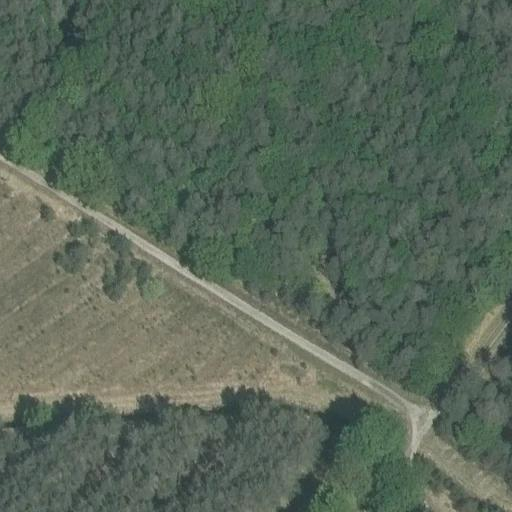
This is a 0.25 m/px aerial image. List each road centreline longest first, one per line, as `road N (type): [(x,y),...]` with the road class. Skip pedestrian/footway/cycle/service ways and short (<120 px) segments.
road 1 (track): [(0,158),(422,417)]
road 2 (track): [(403,469),(422,417),(511,295)]
